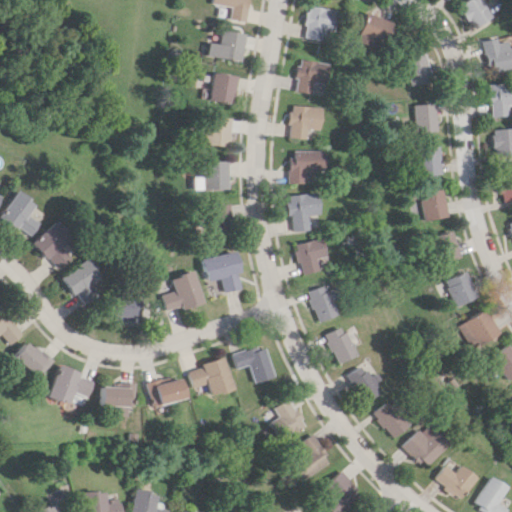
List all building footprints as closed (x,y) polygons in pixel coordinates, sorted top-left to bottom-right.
[(226,20),(241,21),(243,0),(210,0),(210,5),(227,6),(226,20)] [(459,0),(453,3),(463,28),(484,19),(475,0),(459,0)] [(296,38),(313,40),(315,31),(327,33),(331,10),(301,5),(296,38)] [(383,21),(358,12),(346,44),(371,54),(383,21)] [(203,43),(202,57),(235,60),(238,33),(215,31),(214,43),(203,43)] [(511,62),(510,46),(500,48),(499,41),(490,42),(489,38),(474,40),(477,71),(511,66),(511,62)] [(393,59),(400,85),(422,79),(415,53),(393,59)] [(302,93),(304,82),(317,84),(320,64),(290,59),(286,91),(302,93)] [(230,75),(207,73),(205,101),(227,103),(230,75)] [(511,99),(511,81),(478,84),(481,117),(498,116),(497,105),(510,104),(510,100),(511,99)] [(403,132),(425,131),(424,103),(402,104),(403,132)] [(297,138),(297,129),(310,129),(311,107),(281,105),(280,137),(297,138)] [(222,146),(224,118),(201,116),(198,145),(222,146)] [(483,129),(484,156),(506,156),(505,128),(483,129)] [(406,175),(430,175),(429,147),(405,147),(406,175)] [(296,172),(314,171),(313,150),(281,151),(282,183),(296,183),(296,172)] [(223,189),(222,161),(199,161),(200,189),(223,189)] [(490,201),(511,199),(511,191),(510,172),(487,175),(490,201)] [(437,216),(433,189),(408,193),(412,220),(437,216)] [(0,209),(0,219),(27,237),(36,223),(25,215),(32,203),(13,190),(0,209)] [(311,214),(308,192),(280,196),(285,232),(302,230),(300,215),(311,214)] [(225,232),(224,205),(202,205),(203,232),(225,232)] [(507,248),(511,246),(511,217),(498,223),(507,248)] [(55,270),(71,255),(61,244),(69,237),(53,220),(29,242),(55,270)] [(430,263),(450,257),(442,230),(421,237),(430,263)] [(287,243),(294,274),(311,270),(308,258),(317,256),(314,238),(287,243)] [(237,288),(230,252),(198,258),(202,281),(217,278),(219,292),(237,288)] [(89,283),(98,276),(86,257),(58,276),(70,295),(74,292),(82,303),(96,294),(89,283)] [(162,310),(179,306),(179,309),(198,304),(191,271),(167,276),(171,291),(158,294),(162,310)] [(436,278),(444,305),(466,298),(458,271),(436,278)] [(309,321),(330,315),(326,302),(331,301),(327,287),(317,291),(315,286),(300,290),(309,321)] [(137,321),(138,298),(108,297),(107,319),(137,321)] [(0,333),(1,333),(9,344),(21,335),(0,307),(0,333)] [(465,348),(490,332),(476,308),(450,325),(465,348)] [(317,334),(329,363),(348,356),(336,326),(317,334)] [(52,362),(27,340),(13,356),(38,378),(52,362)] [(511,371),(511,361),(500,344),(481,357),(498,381),(511,371)] [(249,382),(269,376),(259,348),(251,351),(249,346),(227,354),(232,368),(243,364),(249,382)] [(184,369),(189,388),(204,383),(208,395),(229,389),(219,358),(184,369)] [(355,402),(372,392),(355,364),(339,373),(355,402)] [(93,378),(57,366),(47,397),(69,404),(73,392),(87,397),(93,378)] [(182,398),(177,376),(145,383),(151,405),(182,398)] [(100,406),(112,406),(112,416),(127,416),(127,406),(133,407),(133,385),(100,384),(100,406)] [(262,413),(279,440),(301,425),(283,398),(262,413)] [(380,400),(364,413),(384,438),(400,425),(380,400)] [(421,462),(439,445),(418,423),(394,446),(412,465),(418,459),(421,462)] [(295,443),(301,452),(294,457),(306,475),(326,461),(308,434),(295,443)] [(447,472),(437,465),(426,480),(453,498),(468,476),(452,465),(447,472)] [(316,487),(333,511),(334,511),(355,496),(337,471),(316,487)] [(490,503),(499,486),(481,476),(465,506),(476,511),(498,511),(500,509),(490,503)] [(133,511),(171,511),(172,509),(159,508),(161,493),(137,489),(133,511)] [(88,511),(124,511),(124,498),(111,499),(111,491),(88,492),(88,511)] [(36,511),(77,511),(76,509),(69,511),(61,511),(58,503),(37,511),(36,511)]
